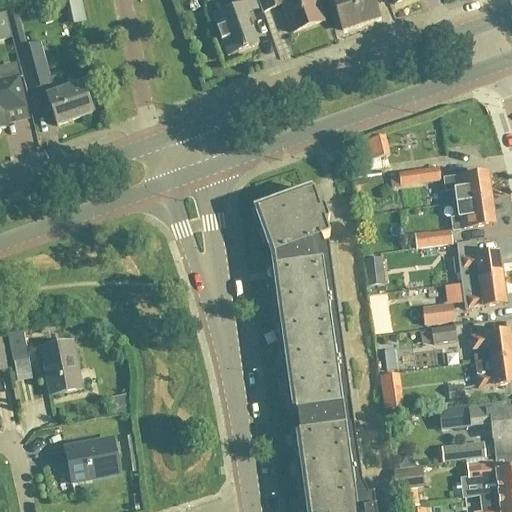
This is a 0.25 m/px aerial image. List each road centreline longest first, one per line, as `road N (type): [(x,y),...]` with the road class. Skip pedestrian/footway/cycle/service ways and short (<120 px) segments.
road 1 (tertiary): [(479,26),(157,145)]
road 2 (tertiary): [(249,509),(210,291),(176,180)]
road 3 (tertiary): [(176,180),(493,66)]
road 4 (unclassified): [(0,243),(176,180)]
road 5 (unclassified): [(157,145),(0,200)]
